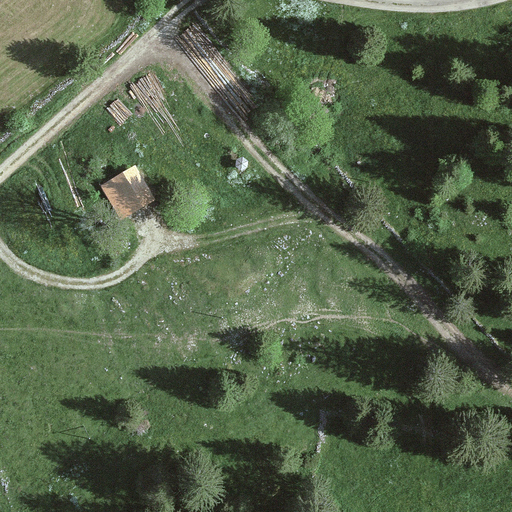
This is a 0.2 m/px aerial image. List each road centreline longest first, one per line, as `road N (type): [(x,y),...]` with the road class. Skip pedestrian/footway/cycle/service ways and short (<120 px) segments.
road 1 (track): [(160,222),(163,239),(151,254),(88,283),(19,268),(0,250)]
road 2 (track): [(150,33),(0,167)]
